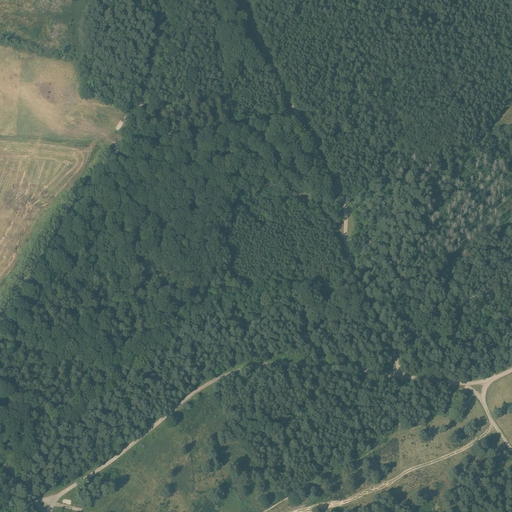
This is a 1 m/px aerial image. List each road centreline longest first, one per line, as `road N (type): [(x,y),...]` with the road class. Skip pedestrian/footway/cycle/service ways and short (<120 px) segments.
road 1 (track): [(46,511),(51,500),(208,382),(236,373),(357,366),(480,394)]
road 2 (track): [(267,511),(480,394)]
road 3 (track): [(240,0),(344,205)]
road 4 (track): [(304,511),(338,506),(409,466),(456,451),(476,436),(482,402)]
road 5 (track): [(344,205),(345,244),(398,375)]
road 6 (track): [(124,140),(296,113)]
